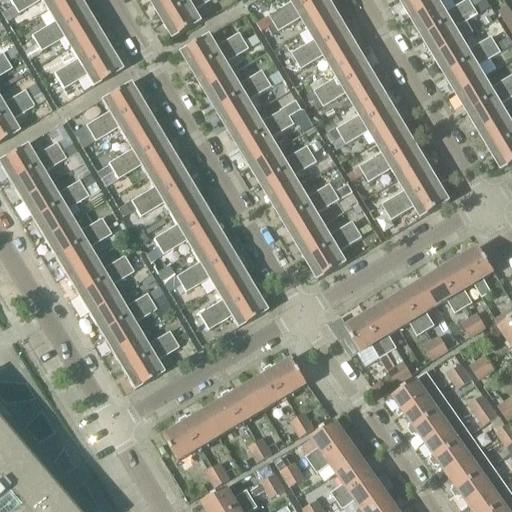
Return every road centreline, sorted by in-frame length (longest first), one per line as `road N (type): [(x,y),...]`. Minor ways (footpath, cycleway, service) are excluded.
road 1 (residential): [(307,315),(119,0)]
road 2 (residential): [(491,204),(365,0)]
road 3 (residential): [(438,511),(360,407),(307,315)]
road 4 (residential): [(117,430),(0,239)]
road 5 (residential): [(117,430),(307,315)]
road 6 (residential): [(307,315),(491,204)]
